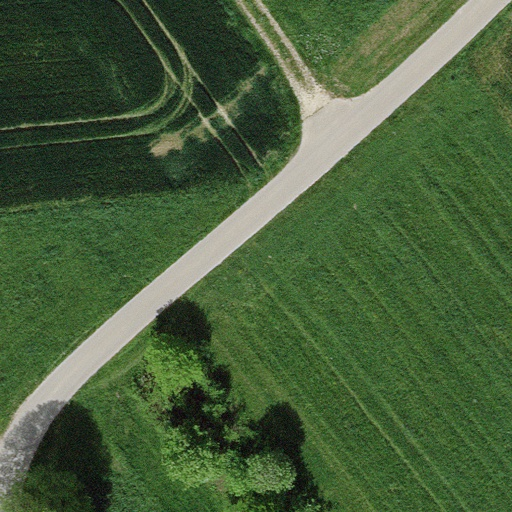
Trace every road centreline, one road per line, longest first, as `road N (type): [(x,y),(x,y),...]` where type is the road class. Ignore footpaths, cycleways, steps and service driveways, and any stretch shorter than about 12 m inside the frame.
road 1 (unclassified): [(492,0),(114,349),(11,462),(1,511)]
road 2 (track): [(235,0),(335,143)]
